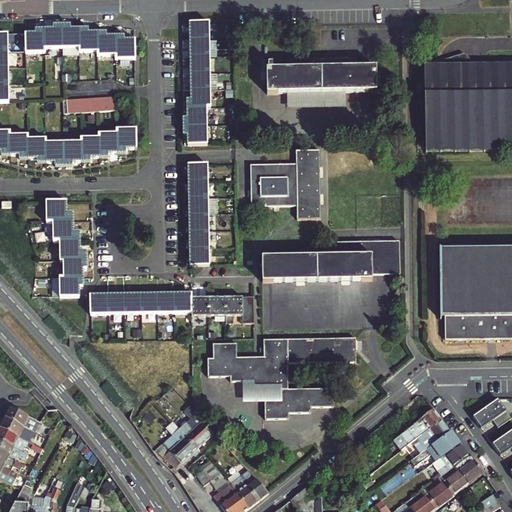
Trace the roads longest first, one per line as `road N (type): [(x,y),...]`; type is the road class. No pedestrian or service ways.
road 1 (residential): [(152,4),(445,0)]
road 2 (primary): [(177,511),(121,432),(0,293)]
road 3 (primary): [(0,326),(100,436),(153,511)]
road 4 (residential): [(449,374),(409,389),(260,511)]
road 5 (residential): [(0,185),(120,185),(146,175),(157,152)]
road 6 (residential): [(157,152),(152,4)]
road 7 (residential): [(158,212),(114,213),(115,268),(159,267)]
road 8 (residential): [(449,374),(455,402),(511,486)]
road 9 (residential): [(30,7),(152,4)]
